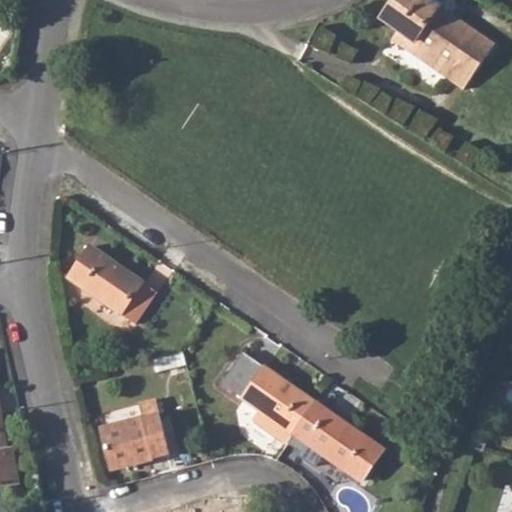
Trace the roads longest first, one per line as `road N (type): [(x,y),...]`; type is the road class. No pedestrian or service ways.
road 1 (residential): [(30,135),(373,372)]
road 2 (residential): [(70,511),(22,294)]
road 3 (residential): [(296,511),(294,501),(266,482),(234,477),(106,511)]
road 4 (residential): [(22,294),(30,135)]
road 5 (residential): [(321,0),(289,10),(168,0)]
road 6 (residential): [(30,135),(55,0)]
